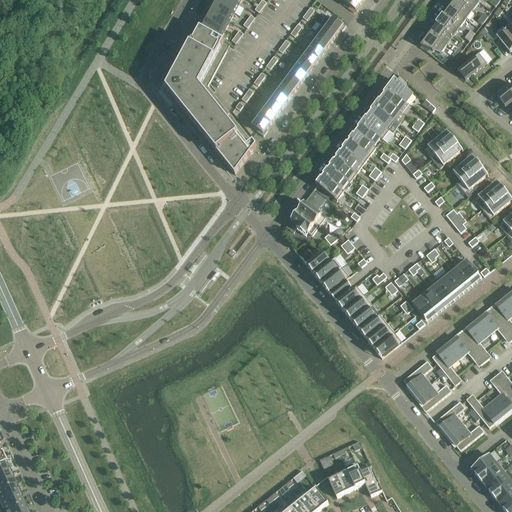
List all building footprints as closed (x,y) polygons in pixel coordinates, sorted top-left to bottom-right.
[(226,0),(219,0),(216,6),(234,15),(239,7),(226,0)] [(340,0),(356,11),(360,6),(363,2),(359,0),(340,0)] [(455,0),(457,1),(451,9),(466,21),(473,12),(456,0),(455,0)] [(456,0),(473,12),(479,3),(474,0),(456,0)] [(212,14),(229,24),(234,15),(216,6),(212,14)] [(443,16),(460,29),(466,21),(451,9),(444,17),(443,16)] [(502,16),(511,25),(511,24),(511,18),(506,12),(502,16)] [(212,14),(207,23),(225,32),(229,24),(212,14)] [(337,37),(341,32),(342,33),(346,27),(340,22),(338,24),(328,16),(321,25),(337,37)] [(443,16),(436,25),(453,38),(460,29),(443,16)] [(203,31),(221,40),(225,32),(207,23),(203,31)] [(315,33),(331,45),(337,37),(321,25),(315,33)] [(431,35),(447,47),(453,38),(436,25),(437,27),(431,35)] [(497,38),(498,38),(487,25),(484,30),(487,34),(491,39),(493,42),(497,38)] [(225,43),(221,40),(203,31),(200,29),(167,91),(174,100),(236,176),(257,147),(253,143),(208,87),(230,46),(224,43),(225,43)] [(497,38),(510,54),(511,54),(510,53),(511,51),(511,38),(506,31),(498,38),(497,38)] [(325,53),(331,45),(315,33),(309,41),(325,53)] [(433,53),(434,51),(441,54),(447,47),(431,35),(421,48),(433,53)] [(303,49),(319,61),(325,53),(309,41),(303,49)] [(313,69),(319,61),(303,49),(297,58),(313,69)] [(479,54),(458,72),(466,81),(487,64),(479,54)] [(291,66),(306,77),(313,69),(297,58),(291,66)] [(300,86),(306,77),(291,66),(285,74),(300,86)] [(279,82),(294,94),(300,86),(285,74),(279,82)] [(395,82),(388,91),(409,106),(406,104),(413,95),(407,91),(408,84),(400,77),(396,82),(395,82)] [(511,79),(511,80),(511,86),(497,99),(505,108),(511,103),(511,79)] [(288,102),(294,94),(279,82),(273,90),(288,102)] [(267,98),(282,110),(288,102),(273,90),(267,98)] [(383,100),(402,115),(409,106),(388,91),(384,97),(385,97),(383,100)] [(276,118),(282,110),(267,98),(260,107),(276,118)] [(393,121),(400,113),(402,115),(383,100),(380,103),(380,102),(375,108),(393,121)] [(254,115),(270,126),(276,118),(260,107),(254,115)] [(389,132),(390,132),(387,130),(393,121),(375,108),(371,114),(372,114),(370,117),(389,132)] [(270,126),(254,115),(248,123),(258,131),(257,133),(264,138),(268,132),(266,131),(270,126)] [(363,125),(363,126),(383,141),(389,132),(370,117),(367,120),(363,125)] [(383,141),(363,126),(363,125),(358,131),(359,132),(357,135),(376,149),(377,149),(374,147),(380,139),(383,141)] [(451,137),(449,140),(444,134),(424,151),(432,161),(455,142),(451,137)] [(350,143),(370,158),(376,149),(357,135),(355,138),(354,137),(350,143)] [(459,147),(455,142),(432,161),(436,158),(444,167),(460,154),(456,149),(459,147)] [(350,143),(348,146),(347,146),(343,152),(344,152),(363,167),(370,158),(350,143)] [(357,175),(363,167),(344,152),(342,155),(341,154),(337,160),(337,161),(357,175)] [(391,160),(385,156),(382,160),(388,165),(391,160)] [(457,185),(478,169),(480,167),(477,162),(474,164),(470,159),(453,173),(461,182),(457,185)] [(350,184),(357,175),(337,161),(335,164),(334,163),(330,169),(331,169),(350,184)] [(486,179),(481,174),(484,171),(480,167),(478,169),(457,185),(465,195),(486,179)] [(329,172),(328,172),(324,177),(324,178),(344,193),(344,192),(342,190),(348,182),(350,184),(331,169),(329,172)] [(358,177),(353,185),(360,190),(365,182),(358,177)] [(317,186),(318,187),(337,202),(344,193),(324,178),(322,181),(321,180),(317,186)] [(434,189),(430,185),(424,190),(428,194),(434,189)] [(505,192),(502,188),(499,190),(495,185),(474,201),(482,211),(505,192)] [(482,211),(490,221),(511,204),(506,199),(509,197),(505,192),(482,211)] [(319,229),(326,220),(305,204),(298,213),(319,229)] [(446,217),(450,221),(456,216),(452,212),(446,217)] [(298,213),(291,222),(312,238),(319,229),(298,213)] [(511,215),(499,226),(507,236),(511,232),(511,215)] [(331,239),(330,237),(326,240),(331,246),(339,240),(335,235),(331,239)] [(472,249),(478,244),(475,240),(469,245),(472,249)] [(346,250),(352,245),(349,241),(343,246),(346,250)] [(346,250),(349,254),(355,250),(352,245),(346,250)] [(319,249),(313,254),(316,258),(322,253),(319,249)] [(308,251),(299,258),(306,266),(315,260),(308,251)] [(334,259),(330,262),(323,253),(315,260),(306,266),(314,276),(334,260),(334,259)] [(322,285),(342,269),(334,260),(314,276),(322,285)] [(479,277),(467,262),(458,270),(470,285),(479,277)] [(322,285),(330,295),(350,279),(342,269),(322,285)] [(470,285),(458,270),(449,277),(461,292),(470,285)] [(461,292),(449,277),(441,284),(453,299),(461,292)] [(453,299),(441,284),(432,291),(444,306),(453,299)] [(336,304),(344,313),(364,297),(357,287),(336,304)] [(444,306),(432,291),(423,299),(435,314),(444,306)] [(352,323),(372,306),(364,297),(344,313),(352,323)] [(492,311),(511,336),(511,324),(509,321),(511,318),(511,306),(505,298),(498,304),(499,305),(492,311)] [(435,314),(423,299),(413,306),(426,321),(435,314)] [(359,332),(380,316),(372,306),(352,323),(359,332)] [(510,343),(511,342),(511,336),(492,311),(484,318),(483,316),(476,322),(489,338),(497,331),(505,341),(507,339),(510,343)] [(359,332),(367,341),(387,325),(380,316),(359,332)] [(462,335),(485,364),(489,360),(486,356),(488,355),(480,345),(489,338),(476,322),(469,327),(470,329),(462,335)] [(367,341),(374,351),(395,334),(387,325),(367,341)] [(402,344),(395,334),(374,351),(382,360),(402,344)] [(481,367),(485,364),(462,335),(455,341),(453,340),(446,346),(459,361),(468,355),(476,364),(478,363),(481,367)] [(432,359),(455,388),(460,384),(457,380),(459,378),(450,368),(459,361),(446,346),(439,351),(440,353),(432,359)] [(409,392),(414,399),(430,386),(423,377),(433,370),(428,363),(404,382),(410,390),(409,392)] [(501,374),(500,374),(496,377),(511,396),(511,384),(506,377),(504,378),(501,374)] [(440,378),(444,383),(448,379),(444,375),(440,378)] [(511,411),(511,396),(496,377),(492,381),(495,385),(493,387),(501,396),(493,403),(506,419),(511,414),(511,412),(511,411)] [(452,393),(447,387),(437,394),(430,386),(414,399),(420,406),(422,405),(428,413),(452,393)] [(497,423),(499,425),(506,419),(493,403),(484,410),(476,400),(474,402),(471,398),(466,401),(489,430),(497,423)] [(463,426),(456,418),(465,410),(460,404),(436,423),(443,431),(441,432),(447,439),(463,426)] [(469,414),(473,418),(477,415),(473,410),(469,414)] [(470,435),(463,426),(447,439),(453,446),(454,445),(461,453),(485,434),(479,427),(470,435)] [(360,443),(353,446),(356,452),(363,449),(360,443)] [(478,480),(481,477),(500,462),(496,465),(489,456),(474,468),(478,473),(475,475),(478,480)] [(485,482),(488,486),(507,471),(500,462),(481,477),(478,480),(482,484),(485,482)] [(356,463),(345,468),(348,474),(356,491),(366,487),(367,486),(362,474),(361,474),(359,469),(356,463)] [(0,479),(12,474),(9,469),(8,470),(6,464),(0,467),(0,479)] [(372,469),(362,474),(367,486),(366,487),(367,490),(371,499),(383,493),(372,469)] [(507,471),(488,486),(492,491),(489,493),(493,497),(510,483),(504,474),(507,471)] [(0,479),(0,491),(15,485),(13,480),(14,479),(12,474),(0,479)] [(348,474),(340,478),(348,495),(356,491),(348,474)] [(340,478),(329,482),(337,500),(348,495),(340,478)] [(503,504),(511,496),(511,481),(510,483),(493,497),(496,502),(499,500),(503,504)] [(15,485),(0,491),(0,501),(1,503),(21,494),(18,489),(17,489),(15,485)] [(286,485),(282,488),(287,494),(290,491),(289,489),(287,486),(286,485)] [(317,490),(308,497),(319,511),(320,511),(329,505),(317,490)] [(1,503),(4,511),(6,511),(24,504),(22,499),(23,499),(21,494),(1,503)] [(511,496),(503,504),(506,508),(503,511),(504,511),(509,511),(511,510),(511,496)] [(301,503),(307,511),(319,511),(308,497),(301,503)] [(291,506),(295,511),(307,511),(301,503),(298,500),(291,506)]
